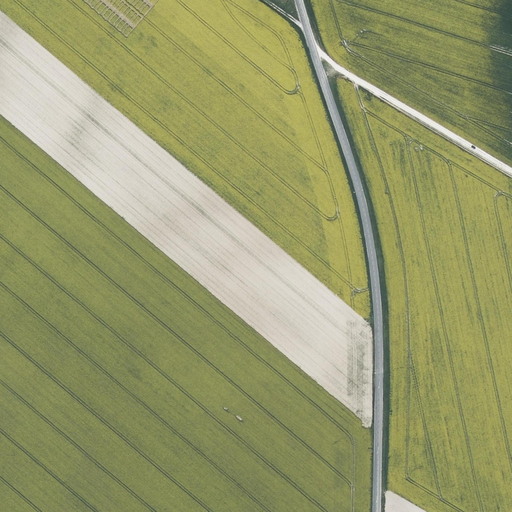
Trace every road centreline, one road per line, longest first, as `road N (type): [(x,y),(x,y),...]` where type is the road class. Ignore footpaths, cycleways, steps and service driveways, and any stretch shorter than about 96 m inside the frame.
road 1 (tertiary): [(377,511),(381,398),(371,236),(299,0)]
road 2 (track): [(265,0),(343,72),(511,173)]
